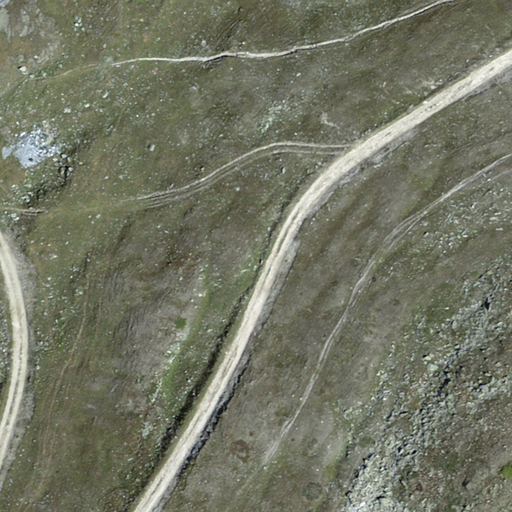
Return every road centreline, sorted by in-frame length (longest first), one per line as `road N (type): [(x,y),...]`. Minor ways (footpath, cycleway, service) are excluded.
road 1 (track): [(144,511),(350,140)]
road 2 (track): [(350,140),(276,146),(146,202),(31,216),(0,206)]
road 3 (track): [(0,265),(24,327),(19,445),(0,493)]
road 4 (track): [(511,44),(350,140)]
